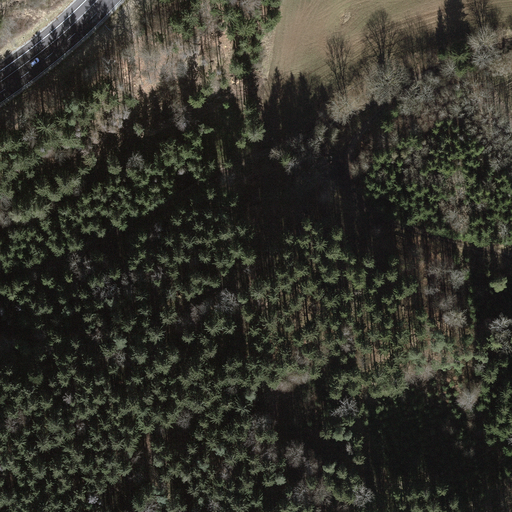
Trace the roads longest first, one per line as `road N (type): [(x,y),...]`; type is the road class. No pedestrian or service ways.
road 1 (track): [(0,273),(363,115),(350,186),(384,216),(463,256),(511,269)]
road 2 (track): [(511,53),(392,88),(363,115)]
road 3 (primary): [(104,0),(0,87)]
